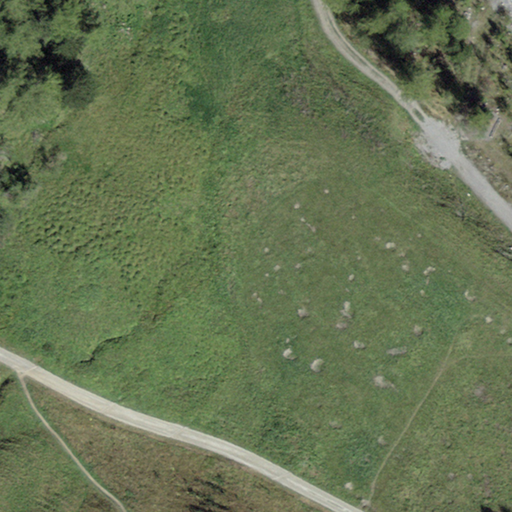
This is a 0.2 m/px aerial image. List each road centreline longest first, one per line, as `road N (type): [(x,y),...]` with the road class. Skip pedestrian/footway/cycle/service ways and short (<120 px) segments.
road 1 (track): [(353,511),(221,444),(18,365)]
road 2 (track): [(511,221),(338,34),(323,0)]
